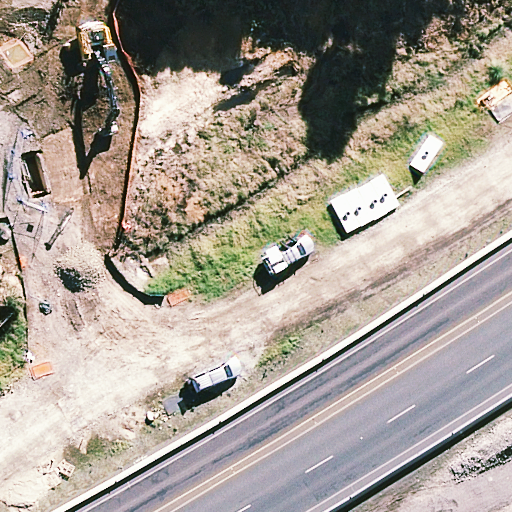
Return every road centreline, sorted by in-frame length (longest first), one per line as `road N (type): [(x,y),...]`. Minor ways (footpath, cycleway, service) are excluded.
road 1 (track): [(511,130),(0,432)]
road 2 (trunk): [(81,511),(511,252)]
road 3 (trunk): [(313,511),(511,393)]
